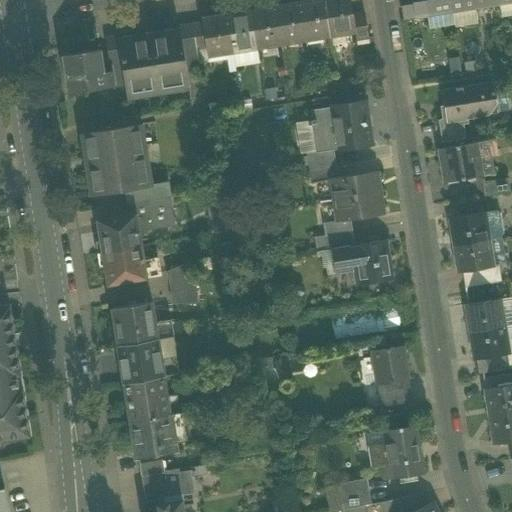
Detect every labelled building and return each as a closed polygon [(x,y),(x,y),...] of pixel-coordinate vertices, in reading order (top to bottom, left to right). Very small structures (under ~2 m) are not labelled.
[(324,0),(322,0),(300,4),(306,40),(330,36),(324,0)] [(350,0),(324,0),(330,36),(354,32),(355,32),(353,16),(350,0)] [(400,0),(403,20),(415,18),(412,0),(400,0)] [(412,0),(415,18),(427,16),(424,0),(412,0)] [(424,0),(427,16),(451,11),(449,0),(424,0)] [(449,0),(451,11),(475,8),(473,0),(449,0)] [(511,16),(511,1),(499,4),(501,19),(511,16)] [(300,4),(275,8),(281,44),(306,40),(300,4)] [(275,8),(251,12),(257,48),(281,44),(275,8)] [(451,11),(454,25),(454,28),(478,24),(475,8),(451,11)] [(451,11),(427,16),(429,30),(454,25),(451,11)] [(251,12),(227,16),(233,52),(257,48),(251,12)] [(354,32),(356,40),(368,37),(365,14),(353,16),(355,32),(354,32)] [(207,56),(233,52),(227,16),(201,20),(202,24),(206,48),(207,56)] [(202,24),(192,26),(196,49),(206,48),(202,24)] [(201,71),(196,49),(192,26),(178,28),(179,32),(180,32),(187,73),(201,71)] [(125,86),(126,97),(189,87),(187,73),(180,32),(179,32),(119,41),(118,41),(125,86)] [(112,72),(114,87),(125,86),(118,41),(119,41),(119,37),(106,39),(111,72),(112,72)] [(68,95),(106,89),(104,73),(100,50),(62,56),(68,95)] [(111,72),(104,73),(106,89),(114,87),(112,72),(111,72)] [(491,111),(489,96),(495,95),(495,93),(493,83),(493,82),(442,91),(445,111),(442,112),(441,113),(442,118),(441,120),(462,116),(462,120),(479,118),(479,117),(479,116),(484,115),(491,114),(491,111)] [(506,91),(495,93),(495,95),(489,96),(491,111),(508,109),(506,91)] [(365,102),(331,108),(337,150),(372,145),(365,102)] [(332,151),(337,150),(331,108),(310,111),(312,121),(316,151),(317,153),(332,151)] [(442,143),(466,139),(462,120),(462,116),(441,120),(439,120),(438,121),(442,143)] [(316,151),(312,121),(296,123),(301,154),(307,153),(316,151)] [(83,133),(94,196),(130,190),(149,187),(149,185),(146,167),(140,168),(136,145),(142,145),(139,125),(83,133)] [(491,140),(476,142),(482,176),(494,174),(491,158),(494,158),(491,140)] [(438,149),(443,183),(482,176),(476,142),(438,149)] [(140,168),(146,167),(142,145),(136,145),(140,168)] [(307,153),(310,171),(335,166),(332,151),(317,153),(316,151),(307,153)] [(336,177),(335,166),(310,171),(312,183),(331,179),(331,178),(336,177)] [(331,179),(334,200),(379,193),(376,171),(336,177),(331,178),(331,179)] [(130,190),(132,203),(170,196),(167,182),(149,185),(149,187),(130,190)] [(483,186),(485,196),(508,193),(506,182),(483,186)] [(383,215),(379,193),(334,200),(337,221),(338,222),(348,220),(383,215)] [(144,217),(146,229),(169,225),(173,225),(170,196),(132,203),(134,215),(136,215),(136,218),(144,217)] [(248,207),(228,211),(230,224),(250,220),(249,215),(248,207)] [(219,227),(230,224),(228,211),(216,214),(219,227)] [(497,211),(483,213),(488,240),(499,239),(501,238),(504,234),(500,214),(497,212),(497,211)] [(450,218),(454,246),(488,240),(483,213),(450,218)] [(96,243),(97,254),(141,246),(139,235),(136,218),(136,215),(134,215),(98,221),(101,240),(96,243)] [(144,217),(136,218),(139,235),(147,234),(146,229),(144,217)] [(324,223),(326,236),(350,232),(348,220),(338,222),(337,221),(324,223)] [(352,245),(350,232),(326,236),(329,250),(332,250),(353,247),(352,245)] [(503,265),(499,239),(488,240),(493,267),(498,266),(503,265)] [(387,240),(353,245),(359,285),(391,280),(387,252),(388,250),(387,240)] [(493,267),(488,240),(454,246),(458,273),(462,273),(493,268),(493,267)] [(355,286),(359,285),(353,245),(352,245),(353,247),(332,250),(335,274),(353,271),(355,286)] [(146,278),(143,261),(141,246),(97,254),(99,266),(105,267),(108,285),(146,278)] [(157,258),(143,261),(146,278),(160,275),(157,258)] [(168,271),(171,282),(194,277),(190,263),(168,271)] [(462,273),(465,288),(500,282),(498,266),(493,267),(493,268),(462,273)] [(171,286),(173,293),(196,290),(195,282),(194,277),(171,282),(171,286)] [(197,304),(196,290),(173,293),(173,304),(197,304)] [(500,300),(504,326),(511,324),(511,311),(510,298),(500,300)] [(465,304),(470,332),(504,326),(500,300),(500,299),(465,304)] [(111,309),(117,346),(158,339),(155,323),(152,302),(111,309)] [(0,441),(30,437),(22,389),(19,390),(17,377),(20,376),(10,305),(0,306),(0,441)] [(170,320),(155,323),(158,339),(173,336),(170,320)] [(508,354),(504,326),(470,332),(474,359),(508,354)] [(178,374),(173,336),(158,339),(164,376),(178,374)] [(117,346),(123,384),(164,376),(158,339),(117,346)] [(371,351),(376,385),(408,380),(403,346),(371,351)] [(474,359),(477,375),(511,369),(510,366),(508,354),(474,359)] [(483,378),(485,389),(507,386),(505,375),(483,378)] [(129,422),(169,414),(167,397),(164,376),(123,384),(129,422)] [(376,385),(380,407),(411,402),(408,380),(376,385)] [(489,417),(511,413),(511,385),(507,386),(485,389),(489,417)] [(176,395),(167,397),(169,414),(179,412),(176,395)] [(181,412),(179,412),(169,414),(129,422),(135,459),(177,452),(176,442),(186,440),(181,412)] [(511,441),(511,413),(489,417),(494,444),(511,441)] [(384,430),(387,444),(390,465),(422,460),(416,425),(384,430)] [(424,474),(422,460),(390,465),(387,444),(368,447),(371,468),(382,466),(384,480),(424,474)] [(139,464),(141,476),(165,472),(164,471),(163,460),(139,464)] [(169,497),(169,498),(183,495),(179,469),(164,471),(165,472),(169,497)] [(169,497),(165,472),(141,476),(145,502),(169,497)] [(338,485),(343,510),(368,504),(363,479),(338,485)] [(0,511),(9,511),(5,488),(0,488),(0,511)] [(378,503),(382,511),(413,511),(420,509),(413,495),(378,503)] [(184,511),(182,501),(156,505),(156,511),(184,511)]
